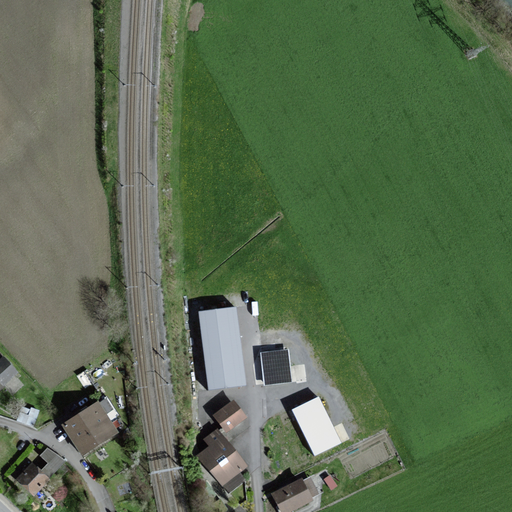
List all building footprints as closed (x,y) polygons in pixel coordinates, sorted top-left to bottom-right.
[(233,310),(197,315),(206,389),(243,384),(233,310)] [(288,368),(286,351),(260,354),(264,385),(289,382),(289,381),(305,380),(304,366),(288,368)] [(15,373),(3,359),(0,360),(0,383),(1,384),(15,373)] [(382,422),(360,377),(345,384),(367,429),(382,422)] [(331,429),(316,399),(291,411),(312,455),(348,438),(341,425),(331,429)] [(244,419),(231,402),(212,417),(224,433),(229,430),(234,436),(246,427),(241,421),(244,419)] [(114,433),(95,404),(61,425),(80,455),(114,433)] [(244,468),(215,431),(201,442),(207,449),(198,456),(221,485),(244,468)] [(46,448),(38,457),(46,464),(39,472),(47,479),(62,461),(46,448)] [(39,472),(30,465),(14,481),(32,496),(47,479),(39,472)] [(303,484),(301,480),(271,494),(279,511),(287,511),(311,501),(309,498),(316,495),(310,481),(303,484)]
